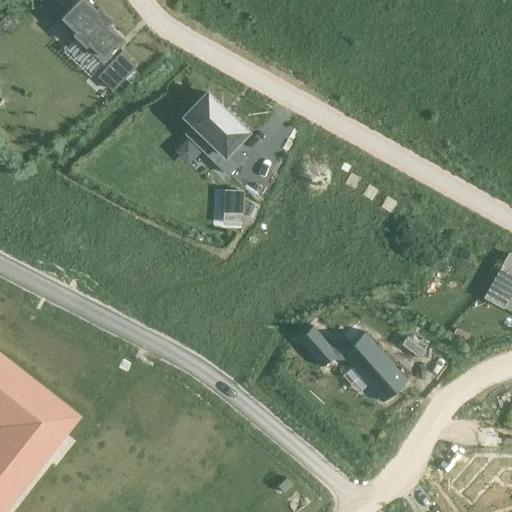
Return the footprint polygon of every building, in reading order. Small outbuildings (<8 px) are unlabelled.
[(84,0),(79,0),(60,20),(103,62),(122,42),(105,25),(111,20),(99,8),(96,11),(84,0)] [(97,77),(112,91),(137,65),(122,51),(97,77)] [(206,93),(184,116),(193,125),(185,134),(202,150),(211,142),(223,154),(215,162),(227,174),(244,157),(233,146),(246,132),(231,116),(229,115),(223,110),(224,109),(222,108),(206,93)] [(242,191),(226,191),(225,204),(241,204),(242,191)] [(511,255),(509,254),(485,297),(502,306),(510,292),(511,293),(511,255)] [(312,326),(297,339),(321,367),(330,359),(345,360),(352,367),(358,362),(373,379),(367,384),(382,402),(407,380),(364,332),(346,347),(330,346),(312,326)] [(406,337),(400,345),(420,359),(426,351),(406,337)] [(0,424),(1,425),(0,426),(0,511),(3,511),(80,416),(0,352),(0,424)] [(511,456),(475,455),(448,486),(471,507),(489,487),(511,487),(511,456)]
